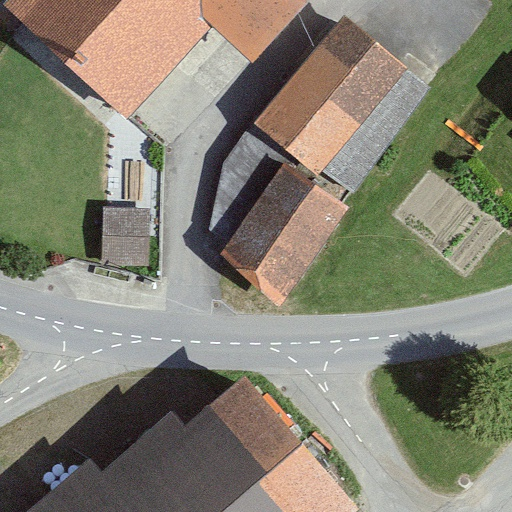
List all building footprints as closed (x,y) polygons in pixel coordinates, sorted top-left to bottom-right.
[(2,0),(121,113),(209,22),(250,61),(308,0),(2,0)] [(341,13),(254,116),(323,175),(411,71),(341,13)] [(347,207),(282,161),(217,252),(281,297),(347,207)] [(151,208),(103,206),(101,264),(149,267),(151,208)] [(93,457),(28,511),(352,511),(354,511),(239,375),(179,425),(174,410),(103,469),(93,457)]
